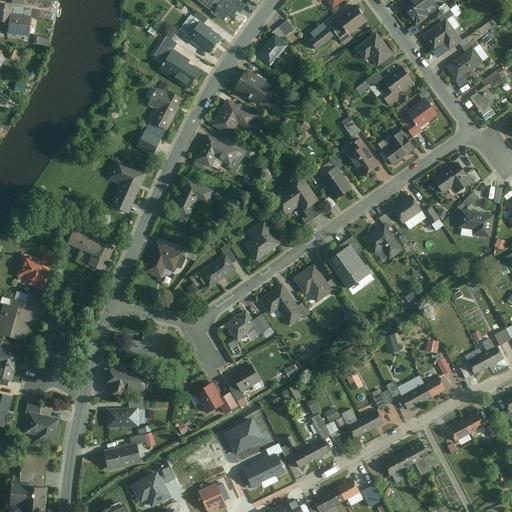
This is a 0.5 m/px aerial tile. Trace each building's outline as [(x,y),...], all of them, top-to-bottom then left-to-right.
[(221,0),(196,0),(212,12),(221,0)] [(221,0),(212,12),(211,13),(230,27),(246,6),(237,0),(221,0)] [(343,0),(318,0),(320,3),(323,0),(326,0),(333,8),(343,0)] [(436,5),(432,0),(411,0),(402,6),(416,27),(430,17),(426,12),(436,5)] [(13,5),(0,3),(0,20),(8,22),(6,34),(28,37),(31,16),(12,13),(13,5)] [(367,22),(355,5),(337,19),(350,35),(367,22)] [(463,41),(446,19),(423,37),(434,52),(445,44),(450,51),(463,41)] [(222,37),(201,21),(189,39),(210,54),(222,37)] [(316,38),(312,41),(319,50),(337,35),(326,22),(312,33),(316,38)] [(289,44),(276,33),(257,54),(270,66),(289,44)] [(394,55),(377,33),(356,49),(365,60),(371,56),(379,66),(394,55)] [(483,63),(473,48),(446,67),(456,82),(483,63)] [(190,61),(173,50),(160,72),(189,90),(201,71),(189,63),(190,61)] [(17,51),(14,58),(20,60),(23,53),(17,51)] [(413,83),(401,66),(383,79),(396,96),(413,83)] [(273,85),(247,68),(234,89),(260,105),(273,85)] [(17,90),(28,91),(28,82),(18,82),(17,90)] [(502,100),(491,84),(470,98),(481,114),(502,100)] [(184,99),(158,86),(148,105),(157,109),(151,122),(168,130),(184,99)] [(437,115),(425,98),(407,111),(419,128),(437,115)] [(258,116),(227,99),(212,126),(232,136),(239,124),(250,130),(258,116)] [(355,137),(363,131),(352,115),(343,121),(355,137)] [(414,150),(401,130),(387,140),(391,145),(383,151),(392,165),(414,150)] [(161,140),(146,133),(139,147),(154,154),(161,140)] [(239,149),(208,135),(196,160),(212,167),(216,159),(231,166),(239,149)] [(381,168),(361,139),(344,151),(365,180),(381,168)] [(147,173),(117,160),(110,178),(121,183),(111,206),(129,214),(147,173)] [(459,162),(434,179),(444,194),(453,188),(457,194),(473,183),(459,162)] [(353,191),(336,167),(319,178),(336,203),(353,191)] [(319,203),(302,177),(288,187),(292,193),(277,202),(287,216),(299,208),(303,213),(319,203)] [(216,191),(188,178),(173,212),(191,220),(199,202),(209,206),(216,191)] [(502,203),(505,188),(499,187),(496,202),(502,203)] [(411,195),(393,207),(404,224),(423,212),(411,195)] [(496,216),(462,210),(460,228),(475,230),(474,236),(492,238),(496,216)] [(282,245),(265,222),(249,233),(254,239),(244,246),(257,263),(282,245)] [(385,225),(364,240),(375,256),(382,251),(389,261),(404,251),(385,225)] [(115,248),(73,232),(68,245),(92,255),(88,266),(105,273),(115,248)] [(497,247),(507,249),(509,240),(499,238),(497,247)] [(182,253),(157,243),(145,272),(161,278),(165,269),(175,272),(182,253)] [(350,246),(328,262),(348,290),(370,274),(350,246)] [(54,263),(24,255),(18,277),(25,279),(23,286),(45,292),(54,263)] [(236,271),(226,255),(199,273),(209,289),(236,271)] [(315,265),(293,279),(305,296),(309,293),(316,303),(333,292),(315,265)] [(282,284),(259,301),(270,315),(277,310),(289,326),(304,315),(282,284)] [(33,313),(4,305),(0,319),(0,334),(25,342),(33,313)] [(246,311),(225,325),(236,341),(257,327),(246,311)] [(141,343),(126,338),(122,353),(154,362),(161,336),(144,332),(141,343)] [(430,339),(428,351),(440,353),(442,341),(430,339)] [(23,353),(0,346),(0,377),(14,382),(23,353)] [(497,347),(482,355),(489,367),(504,359),(497,347)] [(482,355),(468,364),(474,376),(489,367),(482,355)] [(447,375),(455,371),(447,357),(439,361),(447,375)] [(260,382),(250,364),(232,375),(242,392),(260,382)] [(296,364),(287,369),(291,377),(300,371),(296,364)] [(148,374),(111,366),(107,387),(109,388),(108,393),(127,397),(128,390),(145,393),(148,374)] [(358,372),(348,377),(356,391),(366,385),(358,372)] [(441,379),(402,398),(408,410),(447,391),(441,379)] [(396,398),(404,394),(397,381),(389,384),(396,398)] [(212,385),(194,395),(204,414),(223,404),(212,385)] [(292,405),(303,397),(295,385),(284,393),(292,405)] [(382,388),(374,392),(381,408),(396,401),(391,390),(384,393),(382,388)] [(14,398),(0,394),(0,426),(5,428),(14,398)] [(511,395),(503,400),(510,412),(511,410),(511,395)] [(282,398),(275,400),(278,409),(285,406),(282,398)] [(42,402),(28,400),(26,414),(29,414),(39,416),(42,402)] [(138,409),(106,410),(107,428),(139,427),(138,409)] [(378,411),(364,418),(370,430),(385,423),(378,411)] [(480,413),(465,421),(472,434),(486,426),(480,413)] [(39,416),(29,414),(25,434),(36,436),(35,442),(55,446),(60,420),(39,416)] [(364,418),(349,426),(355,438),(370,430),(364,418)] [(252,419),(223,434),(235,456),(264,440),(252,419)] [(465,421),(450,429),(457,442),(472,434),(465,421)] [(184,424),(178,427),(182,434),(188,431),(184,424)] [(152,434),(145,435),(147,447),(154,446),(152,434)] [(324,439),(309,447),(315,460),(331,452),(324,439)] [(136,444),(104,451),(108,470),(140,464),(136,444)] [(422,444),(384,465),(391,477),(415,464),(429,456),(422,444)] [(309,447),(294,455),(300,468),(315,460),(309,447)] [(49,455),(22,453),(20,482),(35,483),(35,488),(46,489),(49,455)] [(440,465),(434,453),(429,456),(415,464),(421,475),(440,465)] [(252,491),(286,474),(276,454),(242,470),(252,491)] [(164,475),(160,478),(163,485),(175,478),(169,467),(162,470),(164,475)] [(157,472),(130,486),(139,504),(147,500),(151,507),(170,498),(163,485),(160,478),(157,472)] [(353,480),(338,488),(345,501),(360,493),(353,480)] [(20,482),(12,481),(11,507),(33,508),(35,488),(35,483),(20,482)] [(216,483),(198,491),(207,511),(226,503),(216,483)] [(364,491),(368,499),(381,493),(376,484),(364,491)] [(46,489),(35,488),(33,508),(33,511),(47,511),(49,489),(46,489)] [(320,511),(324,511),(345,501),(338,488),(314,501),(320,511)] [(281,511),(302,511),(297,499),(280,507),(281,511)]
